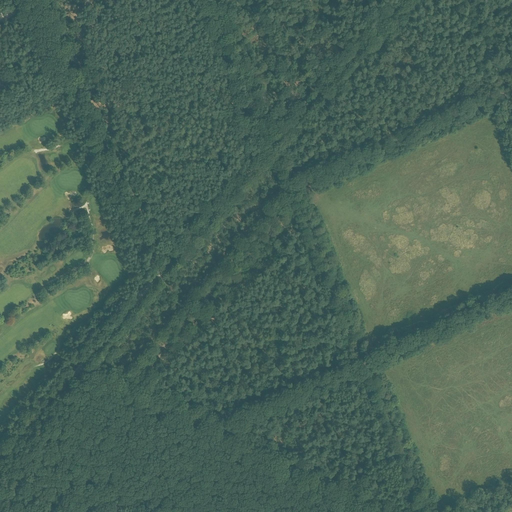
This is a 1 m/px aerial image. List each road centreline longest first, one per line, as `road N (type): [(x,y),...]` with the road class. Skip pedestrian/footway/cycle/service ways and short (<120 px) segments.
road 1 (unknown): [(511,87),(285,186),(142,375),(405,511)]
road 2 (track): [(422,511),(287,183),(501,90),(475,26)]
road 3 (track): [(405,0),(149,286)]
road 4 (unknown): [(202,299),(145,282),(74,92),(30,8)]
road 5 (track): [(372,511),(80,366)]
road 6 (unclassified): [(39,0),(158,279)]
road 7 (unclassified): [(0,456),(158,279)]
road 8 (track): [(287,183),(210,0)]
road 9 (track): [(360,360),(242,412),(226,436)]
